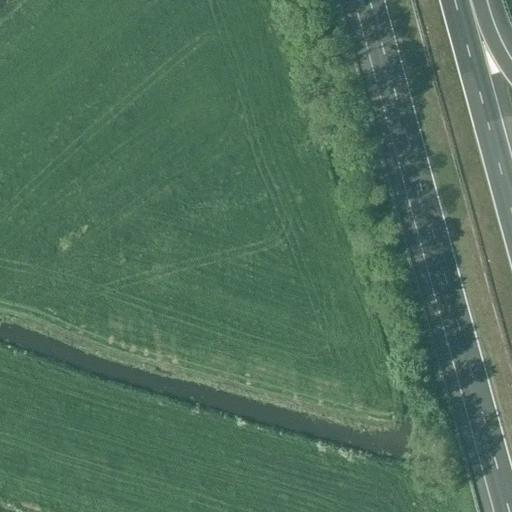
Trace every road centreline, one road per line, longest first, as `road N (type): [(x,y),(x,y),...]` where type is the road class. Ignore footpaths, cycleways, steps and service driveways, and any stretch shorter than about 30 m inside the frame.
road 1 (motorway): [(371,0),(510,511)]
road 2 (motorway): [(511,210),(454,0)]
